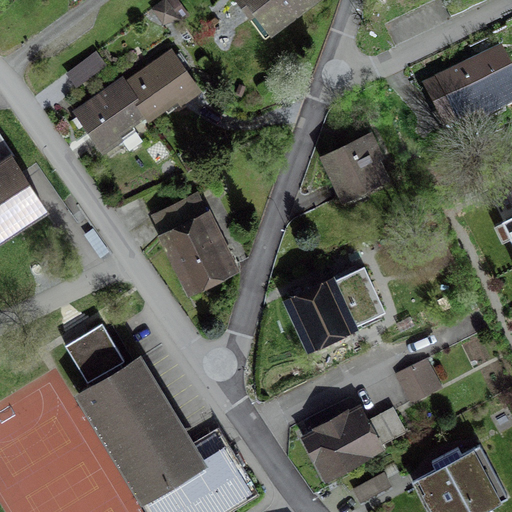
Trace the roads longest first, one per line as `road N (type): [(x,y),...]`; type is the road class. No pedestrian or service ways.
road 1 (residential): [(216,375),(0,77)]
road 2 (residential): [(216,375),(240,335),(323,91)]
road 3 (residential): [(323,91),(511,0)]
road 4 (residential): [(305,503),(216,375)]
